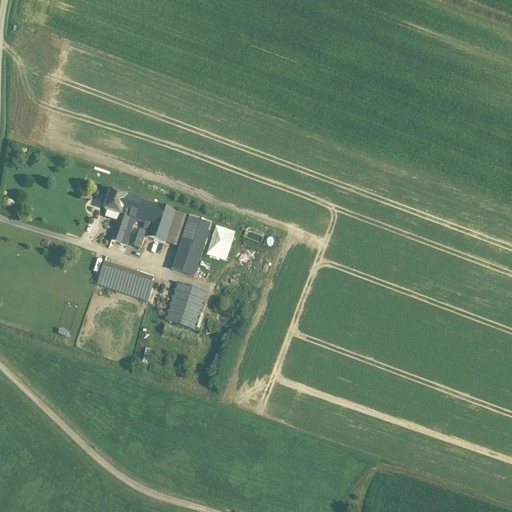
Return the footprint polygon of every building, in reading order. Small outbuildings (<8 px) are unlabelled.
[(120,216),(127,197),(111,191),(104,210),(108,212),(120,216)] [(157,207),(127,197),(120,216),(118,222),(112,242),(121,245),(130,219),(136,221),(146,224),(151,226),(157,207)] [(176,213),(157,207),(151,226),(149,230),(146,238),(165,244),(176,213)] [(120,216),(108,212),(106,217),(118,222),(120,216)] [(165,244),(179,249),(190,218),(176,213),(165,244)] [(179,249),(172,270),(194,277),(212,225),(190,218),(179,249)] [(130,219),(121,245),(127,247),(136,221),(130,219)] [(147,233),(140,230),(134,247),(141,249),(147,233)] [(150,290),(154,279),(104,263),(101,274),(115,279),(150,290)] [(97,285),(111,290),(115,279),(101,274),(97,285)] [(150,290),(115,279),(111,290),(148,302),(150,297),(152,291),(150,290)] [(205,293),(179,285),(167,322),(193,330),(205,293)] [(231,330),(232,326),(231,321),(228,317),(224,315),(219,314),(215,315),(211,318),(209,322),(208,326),(209,331),(211,335),(215,337),(220,338),(224,337),(228,334),(231,330)] [(198,341),(199,337),(166,326),(165,330),(198,341)] [(219,368),(224,347),(209,343),(207,352),(216,355),(213,367),(208,371),(213,375),(219,368)]
